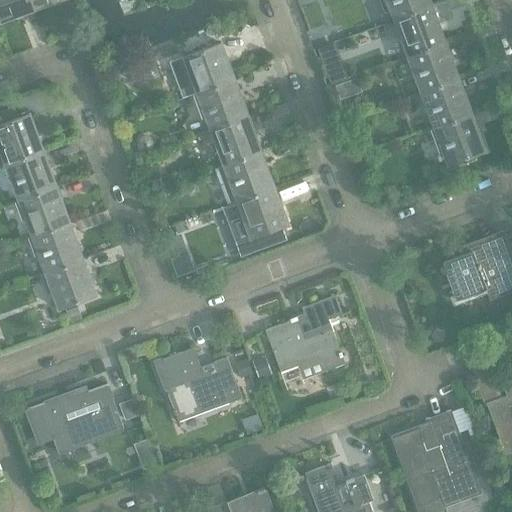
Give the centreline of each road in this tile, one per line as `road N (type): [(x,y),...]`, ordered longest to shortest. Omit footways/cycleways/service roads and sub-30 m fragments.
road 1 (residential): [(93,511),(423,398),(365,238)]
road 2 (residential): [(166,307),(79,83),(51,70),(0,88)]
road 3 (residential): [(365,238),(273,0)]
road 4 (residential): [(166,307),(365,238)]
road 5 (residential): [(0,371),(166,307)]
road 6 (residential): [(365,238),(511,187)]
